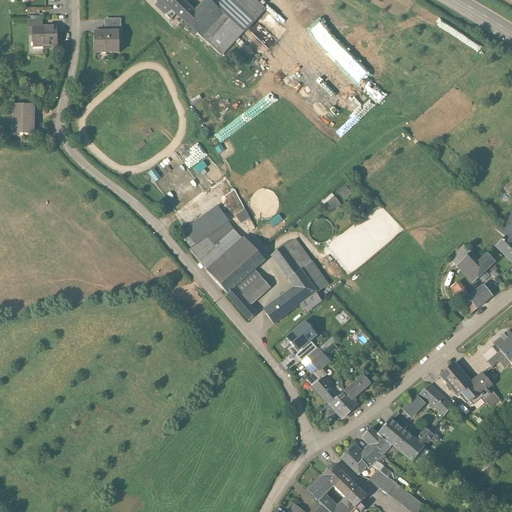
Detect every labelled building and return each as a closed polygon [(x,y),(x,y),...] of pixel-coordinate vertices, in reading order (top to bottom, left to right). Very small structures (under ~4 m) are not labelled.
[(177,16),(185,23),(196,11),(184,0),(162,0),(156,7),(171,21),(177,16)] [(226,15),(210,0),(207,0),(196,11),(185,23),(202,40),(226,15)] [(210,0),(226,15),(245,33),(266,11),(254,0),(210,0)] [(245,33),(226,15),(202,40),(221,58),(245,33)] [(44,28),(44,20),(28,21),(28,28),(33,28),(44,28)] [(105,33),(122,33),(122,20),(105,21),(105,33)] [(34,49),(61,49),(60,27),(44,28),(33,28),(34,49)] [(105,33),(95,33),(95,56),(122,56),(122,33),(105,33)] [(12,136),(35,137),(36,106),(13,106),(12,136)] [(176,210),(202,193),(194,181),(170,197),(165,189),(163,190),(176,210)] [(352,193),(347,187),(341,192),(346,199),(352,193)] [(338,199),(327,205),(330,211),(341,205),(338,199)] [(190,250),(229,222),(217,207),(179,235),(190,250)] [(241,223),(251,219),(247,210),(237,214),(241,223)] [(509,236),(511,238),(511,213),(499,225),(509,236)] [(312,241),(315,244),(319,245),(323,245),(327,244),(330,241),(332,237),(333,233),(333,229),(331,225),(328,222),(324,220),(320,220),(316,221),(312,224),(310,227),(309,230),(309,234),(310,238),(312,241)] [(190,250),(228,298),(237,290),(256,273),(267,262),(245,238),(243,240),(234,231),(229,222),(190,250)] [(511,238),(509,236),(497,247),(511,264),(511,238)] [(265,313),(276,327),(301,308),(330,286),(297,240),(272,258),(295,290),(265,313)] [(481,263),(473,254),(457,268),(475,288),(499,267),(490,256),(481,263)] [(256,273),(237,290),(252,306),(271,290),(256,273)] [(486,286),(469,300),(466,296),(460,301),(473,316),(476,315),(477,316),(497,300),(486,286)] [(259,314),(252,306),(237,290),(228,298),(249,323),(259,314)] [(460,321),(446,304),(438,311),(451,328),(460,321)] [(304,324),(286,340),(298,354),(311,343),(310,342),(316,337),(304,324)] [(497,343),(503,349),(511,360),(511,335),(509,333),(497,343)] [(317,349),(311,343),(298,354),(295,356),(301,363),(317,349)] [(492,352),(484,358),(494,371),(500,366),(505,373),(511,367),(511,360),(503,349),(495,356),(492,352)] [(301,365),(312,378),(330,362),(319,350),(301,365)] [(474,385),(456,365),(442,378),(461,399),(464,396),(472,405),(480,398),(485,403),(493,396),(489,392),(495,386),(485,375),(474,385)] [(345,393),(355,404),(372,388),(363,377),(345,393)] [(329,408),(342,396),(326,379),(314,391),(329,408)] [(455,409),(432,386),(404,412),(413,422),(429,407),(443,421),(455,409)] [(360,410),(355,404),(345,393),(342,396),(329,408),(321,415),(331,426),(339,419),(344,424),(360,410)] [(493,396),(485,403),(492,411),(501,402),(495,395),(493,396)] [(418,442),(394,421),(380,437),(392,448),(414,466),(437,440),(427,432),(418,442)] [(374,432),(364,443),(369,446),(383,458),(392,448),(380,437),(374,432)] [(361,480),(367,472),(355,462),(363,452),(355,445),(340,462),(361,480)] [(363,452),(355,462),(367,472),(369,474),(375,468),(379,463),(383,458),(369,446),(363,452)] [(305,477),(310,473),(318,481),(331,468),(320,456),(297,478),(307,487),(311,483),(305,477)] [(379,463),(375,468),(378,471),(389,479),(393,474),(379,463)] [(367,500),(334,467),(323,478),(334,490),(346,501),(338,509),(340,511),(355,511),(356,511),(355,511),(365,511),(360,506),(367,500)] [(370,482),(391,498),(407,511),(421,511),(424,508),(399,488),(389,479),(378,471),(370,482)] [(340,511),(338,509),(326,498),(334,490),(323,478),(307,494),(322,509),(324,511),(340,511)]
